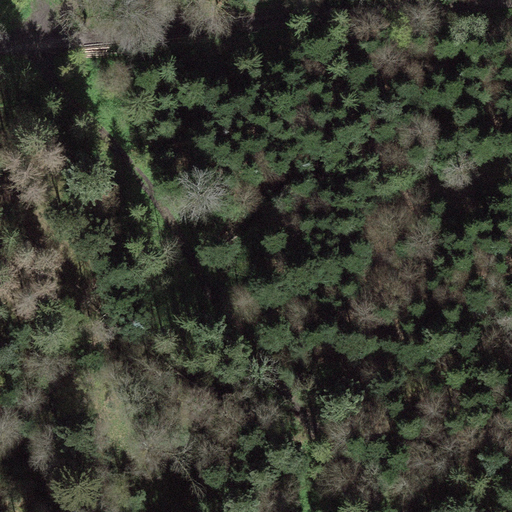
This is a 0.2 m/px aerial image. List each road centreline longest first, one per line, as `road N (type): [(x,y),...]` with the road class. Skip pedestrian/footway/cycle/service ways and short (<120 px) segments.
road 1 (track): [(382,511),(121,155),(0,46)]
road 2 (track): [(0,42),(465,0)]
